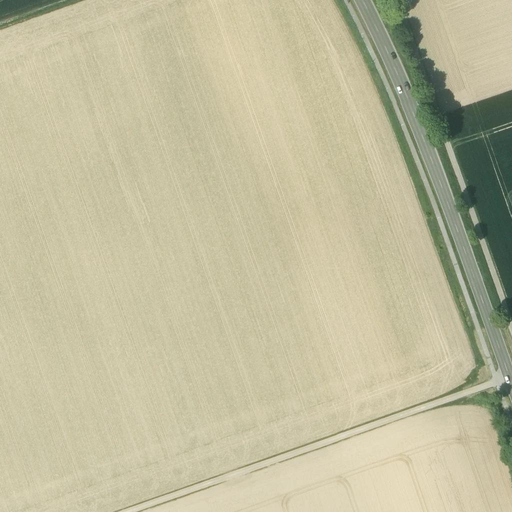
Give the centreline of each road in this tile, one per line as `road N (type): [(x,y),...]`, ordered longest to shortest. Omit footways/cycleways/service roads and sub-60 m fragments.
road 1 (secondary): [(361,0),(414,117),(511,385)]
road 2 (track): [(128,511),(509,377)]
road 3 (track): [(396,0),(511,326)]
